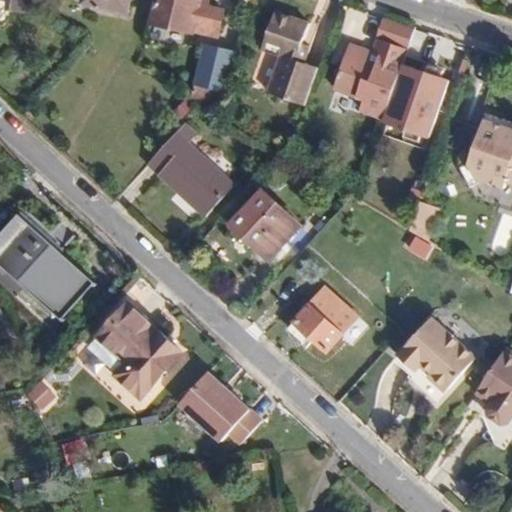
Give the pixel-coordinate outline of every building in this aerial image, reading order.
[(27,11),(27,0),(0,0),(0,22),(3,23),(12,10),(27,11)] [(127,14),(130,0),(82,0),(81,4),(127,14)] [(217,36),(224,10),(208,7),(209,0),(153,0),(148,23),(195,34),(197,31),(217,36)] [(306,62),(311,45),(304,42),(311,22),(276,10),(263,48),(282,55),(270,93),(305,105),(319,66),(306,62)] [(382,121),(403,62),(402,61),(413,30),(382,20),(375,39),(378,39),(373,52),(350,44),(333,91),(361,101),(358,113),(382,121)] [(239,53),(206,45),(192,97),(224,106),(239,53)] [(450,81),(405,67),(386,127),(431,141),(450,81)] [(511,123),(485,114),(479,129),(449,119),(438,149),(469,160),(467,166),(459,169),(469,188),(484,182),(503,189),(506,182),(509,182),(510,179),(511,179),(511,123)] [(235,184),(190,143),(198,133),(186,122),(148,164),(204,216),(235,184)] [(303,225),(263,188),(230,224),(269,261),(303,225)] [(433,228),(441,207),(420,200),(412,221),(433,228)] [(96,284),(19,214),(0,234),(0,261),(62,322),(96,284)] [(429,241),(433,228),(412,221),(409,229),(429,241)] [(420,256),(428,244),(407,231),(399,243),(420,256)] [(327,353),(359,317),(326,286),(288,328),(303,343),(310,336),(327,353)] [(183,353),(130,303),(91,344),(91,350),(140,398),(183,353)] [(477,358),(434,316),(398,355),(415,371),(423,363),(434,372),(435,381),(443,388),(450,387),(477,358)] [(511,350),(507,347),(480,388),(495,399),(491,404),(488,408),(488,416),(502,425),(510,423),(511,419),(511,350)] [(265,420),(211,371),(179,406),(223,446),(231,438),(241,447),(265,420)] [(43,414),(62,396),(44,378),(26,397),(43,414)] [(495,399),(480,388),(477,393),(491,404),(495,399)] [(85,439),(62,446),(70,469),(92,462),(85,439)]
